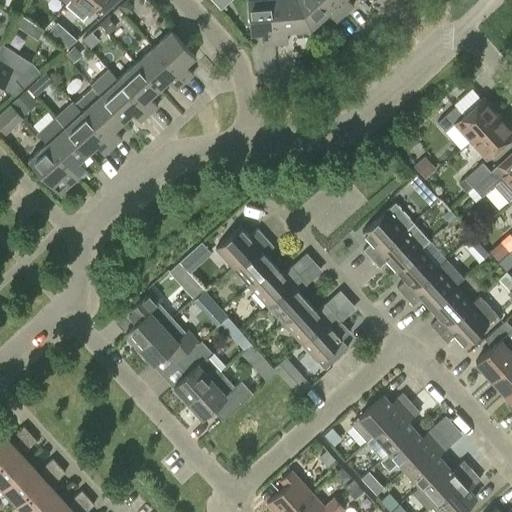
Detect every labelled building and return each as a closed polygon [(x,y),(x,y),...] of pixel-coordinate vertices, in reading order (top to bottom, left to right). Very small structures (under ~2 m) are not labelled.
[(67,0),(66,1),(88,22),(98,12),(104,18),(123,0),(67,0)] [(139,3),(136,0),(133,0),(127,5),(134,13),(139,9),(139,3)] [(212,0),(220,8),(228,0),(212,0)] [(263,44),(275,43),(271,0),(246,0),(250,33),(262,32),(263,44)] [(310,28),(297,0),(271,0),(275,43),(287,42),(286,30),(310,28)] [(344,13),(332,0),(297,0),(310,28),(327,12),(335,21),(344,13)] [(332,0),(344,13),(353,5),(347,0),(332,0)] [(16,25),(23,30),(28,22),(21,17),(16,25)] [(107,17),(100,23),(108,32),(115,26),(107,17)] [(43,31),(63,49),(73,38),(54,20),(43,31)] [(100,39),(92,30),(89,33),(83,38),(91,47),(100,39)] [(171,30),(152,47),(184,81),(192,74),(184,65),(194,56),(171,30)] [(0,45),(0,85),(15,94),(40,72),(31,63),(1,44),(0,45)] [(74,45),(65,53),(72,61),(81,53),(74,45)] [(184,81),(152,47),(135,63),(158,88),(167,80),(175,89),(184,81)] [(158,88),(135,63),(117,79),(148,113),(157,106),(149,97),(158,88)] [(139,121),(148,113),(117,79),(108,69),(90,85),(92,87),(122,121),(131,112),(139,121)] [(44,88),(37,80),(29,88),(36,96),(44,88)] [(122,121),(92,87),(74,104),(113,146),(121,138),(113,129),(122,121)] [(25,91),(12,103),(21,114),(35,101),(25,91)] [(445,131),(453,123),(469,141),(499,114),(483,96),(462,114),(454,106),(436,122),(445,131)] [(72,101),(54,117),(87,153),(96,145),(104,153),(113,146),(74,104),(72,101)] [(0,113),(0,128),(5,134),(23,118),(11,104),(0,113)] [(511,134),(511,128),(499,114),(469,141),(485,158),(511,134)] [(78,161),(87,153),(54,117),(36,133),(46,143),(77,178),(86,170),(78,161)] [(27,160),(59,194),(77,178),(46,143),(27,160)] [(421,155),(411,165),(422,176),(432,166),(421,155)] [(466,192),(472,187),(490,171),(481,162),(458,183),(466,192)] [(511,166),(501,176),(511,188),(511,166)] [(498,180),(490,171),(472,187),(481,196),(498,180)] [(408,181),(417,192),(426,184),(416,173),(408,181)] [(362,249),(370,258),(412,221),(394,202),(386,210),(361,232),(371,242),(362,249)] [(455,216),(449,209),(443,214),(449,221),(455,216)] [(420,247),(429,239),(412,221),(370,258),(378,267),(387,260),(396,269),(420,247)] [(215,247),(232,266),(265,237),(257,228),(248,236),(239,225),(215,247)] [(265,237),(232,266),(249,285),(273,263),(264,253),(273,246),(265,237)] [(464,245),(468,250),(477,241),(473,237),(464,245)] [(404,296),(437,266),(420,247),(396,269),(404,279),(396,287),(404,296)] [(198,261),(190,251),(179,261),(188,270),(198,261)] [(421,297),(429,307),(454,285),(462,277),(445,258),(437,266),(404,296),(412,305),(421,297)] [(170,269),(169,270),(178,279),(187,270),(179,261),(179,262),(170,269)] [(273,263),(249,285),(266,304),(299,274),(291,265),(282,273),(273,263)] [(299,274),(266,304),(283,323),(307,301),(298,291),(307,283),(299,274)] [(438,333),(470,304),(454,285),(429,307),(438,316),(430,324),(438,333)] [(124,314),(132,324),(124,332),(138,347),(172,317),(158,302),(160,300),(151,290),(124,314)] [(479,296),(470,304),(438,333),(446,342),(454,334),(464,345),(488,323),(496,315),(479,296)] [(307,301),(283,323),(300,341),(332,312),(324,303),(316,310),(307,301)] [(227,316),(219,307),(212,313),(220,322),(227,316)] [(341,339),(350,331),(332,312),(300,341),(324,368),(348,346),(341,339)] [(187,330),(185,332),(172,317),(138,347),(152,363),(166,350),(175,360),(196,341),(187,330)] [(491,346),(475,361),(490,378),(511,358),(511,327),(505,320),(484,338),(491,346)] [(250,343),(242,334),(235,339),(243,349),(250,343)] [(172,386),(186,401),(220,371),(207,356),(211,352),(201,340),(177,362),(187,373),(172,386)] [(275,370),(298,396),(310,386),(284,357),(272,367),(275,370)] [(511,358),(490,378),(504,394),(511,386),(511,358)] [(275,370),(272,367),(267,362),(257,370),(265,379),(275,370)] [(234,385),(220,371),(186,401),(201,417),(211,407),(222,419),(251,392),(240,380),(234,385)] [(351,424),(366,441),(410,401),(402,392),(394,398),(396,400),(391,404),(383,394),(358,417),(358,418),(351,424)] [(410,401),(366,441),(381,458),(414,429),(405,420),(410,415),(411,417),(418,411),(410,401)] [(0,459),(29,433),(23,426),(15,433),(14,437),(10,441),(0,430),(0,459)] [(389,470),(398,462),(404,468),(441,435),(432,426),(425,432),(427,434),(422,438),(414,429),(381,458),(382,459),(380,461),(389,470)] [(323,435),(333,446),(341,438),(331,427),(323,435)] [(29,433),(0,459),(0,485),(1,487),(29,462),(19,451),(23,447),(28,447),(36,440),(29,433)] [(441,435),(404,468),(419,485),(444,462),(436,453),(440,449),(442,451),(449,444),(441,435)] [(320,456),(328,465),(334,459),(326,450),(320,456)] [(29,462),(1,487),(16,503),(58,465),(52,458),(44,465),(43,470),(39,473),(29,462)] [(444,462),(419,485),(434,502),(471,469),(463,460),(456,466),(457,468),(453,472),(444,462)] [(58,465),(16,503),(23,511),(38,511),(58,494),(48,483),(52,479),(56,479),(64,472),(58,465)] [(350,476),(342,468),(333,476),(339,481),(344,482),(350,476)] [(480,478),(471,469),(434,502),(430,506),(435,511),(458,511),(475,497),(467,487),(471,483),(473,485),(480,478)] [(292,511),(312,494),(296,475),(266,502),(275,511),(292,511)] [(349,492),(357,485),(353,479),(344,487),(349,492)] [(361,489),(358,485),(351,491),(354,495),(361,489)] [(58,494),(38,511),(70,511),(87,497),(81,490),(73,497),(73,501),(68,505),(58,494)] [(389,493),(381,500),(390,510),(398,503),(389,493)] [(323,506),(312,494),(292,511),(327,511),(338,502),(333,497),(323,506)] [(87,497),(70,511),(80,511),(81,511),(85,511),(93,504),(87,497)] [(338,511),(343,508),(338,502),(327,511),(338,511)]
